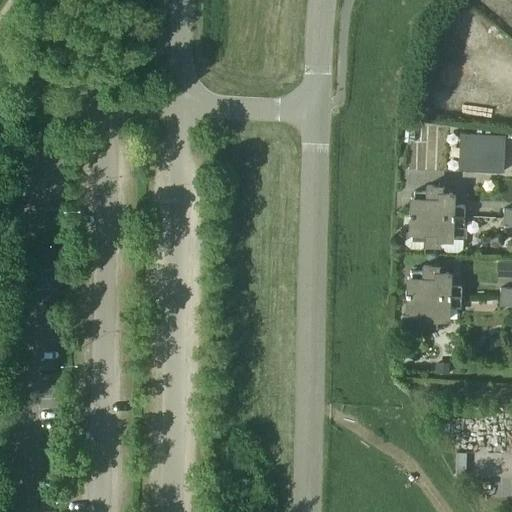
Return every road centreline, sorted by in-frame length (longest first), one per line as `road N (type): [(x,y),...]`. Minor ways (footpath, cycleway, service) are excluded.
road 1 (unclassified): [(306,511),(317,116)]
road 2 (unclassified): [(317,116),(181,116),(184,0)]
